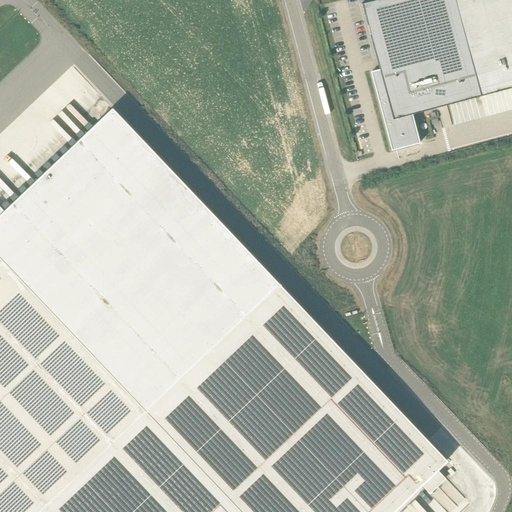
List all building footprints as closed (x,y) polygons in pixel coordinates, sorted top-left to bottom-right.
[(511,0),(377,0),(361,4),(381,77),(374,79),(392,149),(391,149),(391,151),(419,143),(419,142),(417,142),(410,115),(448,105),(442,84),(511,67),(511,0)] [(0,215),(0,259),(145,411),(279,285),(112,109),(4,212),(0,215)] [(0,511),(39,511),(145,411),(0,259),(0,511)] [(279,285),(145,411),(240,511),(366,511),(434,448),(279,285)] [(240,511),(145,411),(39,511),(240,511)]
